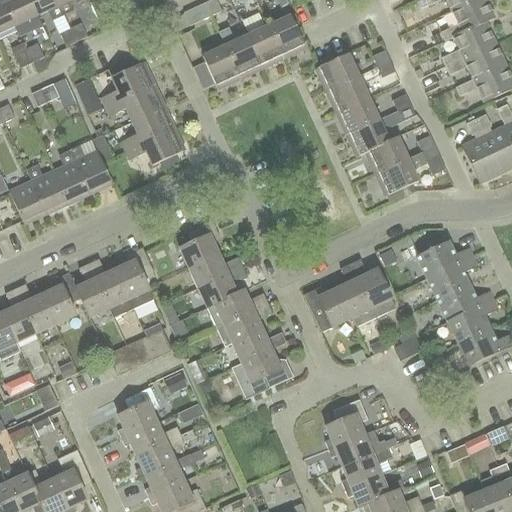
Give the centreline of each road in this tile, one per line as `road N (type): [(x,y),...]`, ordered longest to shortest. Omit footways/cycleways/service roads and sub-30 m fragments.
road 1 (residential): [(0,274),(230,171)]
road 2 (residential): [(476,210),(370,0)]
road 3 (residential): [(333,386),(381,367),(424,418),(445,418),(511,386)]
road 4 (residential): [(115,511),(71,411),(162,369)]
road 5 (residential): [(286,273),(411,216),(476,210)]
road 6 (residential): [(316,511),(276,408),(333,386)]
road 7 (residential): [(230,171),(158,16)]
road 8 (residential): [(0,93),(135,27)]
road 9 (residential): [(333,386),(286,273)]
